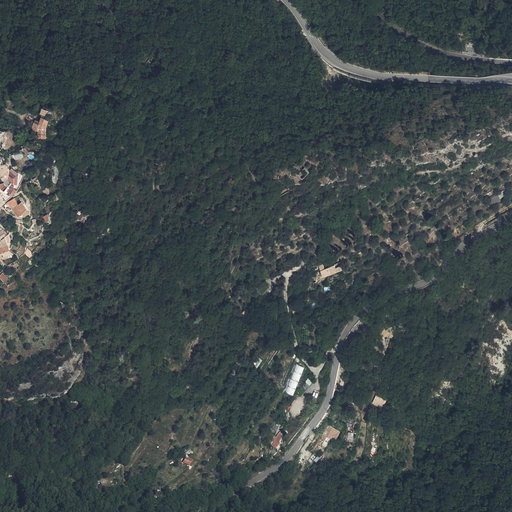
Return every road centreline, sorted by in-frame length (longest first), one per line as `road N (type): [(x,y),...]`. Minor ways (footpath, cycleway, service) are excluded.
road 1 (tertiary): [(511,216),(361,312),(339,345),(326,400),(311,424),(276,467),(226,498),(222,511)]
road 2 (tertiary): [(511,81),(374,73),(335,62),(288,0)]
road 3 (tertiary): [(367,0),(388,24),(419,40),(511,62)]
